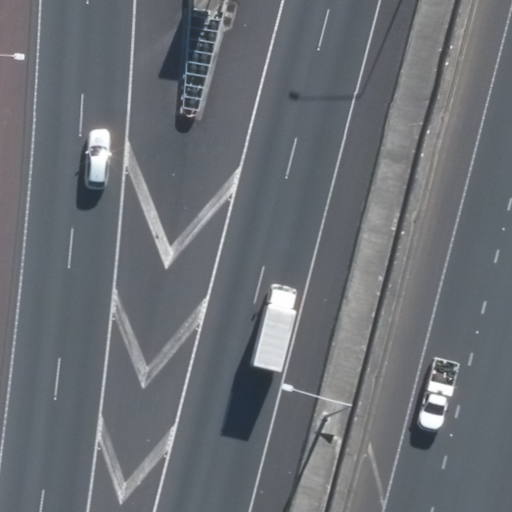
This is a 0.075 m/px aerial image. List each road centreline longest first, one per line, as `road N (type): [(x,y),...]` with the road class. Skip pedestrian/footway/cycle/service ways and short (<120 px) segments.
road 1 (motorway): [(206,511),(341,0)]
road 2 (motorway): [(47,511),(99,0)]
road 3 (motorway): [(511,340),(466,511)]
